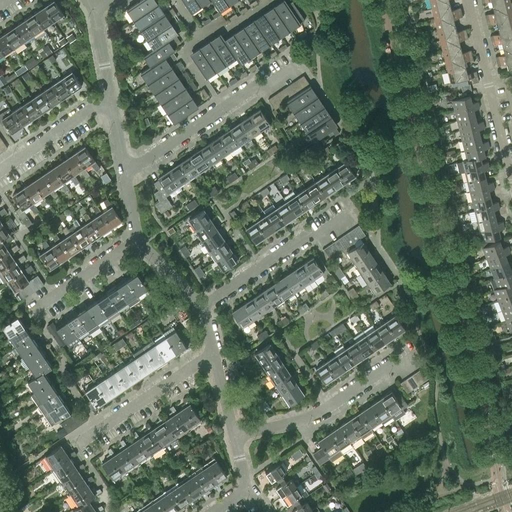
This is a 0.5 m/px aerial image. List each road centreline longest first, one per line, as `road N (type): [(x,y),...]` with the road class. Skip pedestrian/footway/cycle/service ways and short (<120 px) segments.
road 1 (residential): [(124,173),(299,65)]
road 2 (residential): [(234,436),(329,407),(410,350)]
road 3 (residential): [(511,180),(468,0)]
road 4 (residential): [(201,306),(297,241),(323,237),(354,215)]
road 5 (residential): [(74,446),(213,352)]
road 6 (residential): [(0,171),(110,98)]
road 7 (residential): [(34,308),(137,238)]
